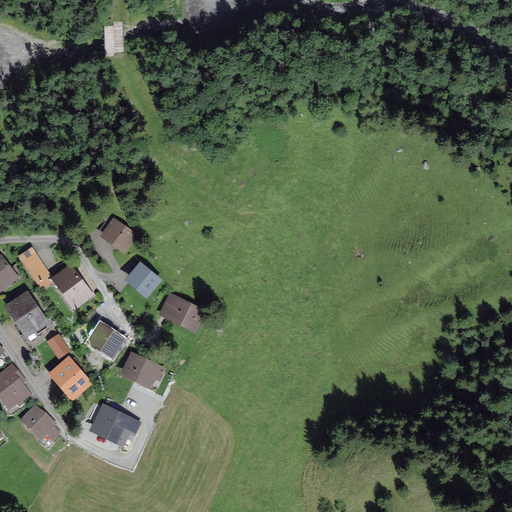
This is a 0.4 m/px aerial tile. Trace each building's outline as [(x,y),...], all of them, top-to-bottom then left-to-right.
[(95,238),(120,255),(134,236),(108,218),(95,238)] [(0,288),(16,276),(0,256),(0,288)] [(45,277),(71,308),(88,294),(62,263),(45,277)] [(131,286),(149,299),(161,283),(143,270),(131,286)] [(9,319),(31,350),(54,334),(32,303),(9,319)] [(163,321),(192,334),(200,316),(171,303),(163,321)] [(90,344),(113,359),(125,343),(102,327),(90,344)] [(49,345),(59,358),(68,351),(58,338),(49,345)] [(138,388),(149,393),(153,385),(155,386),(160,376),(134,365),(126,383),(134,386),(138,388)] [(52,381),(73,402),(89,387),(69,366),(52,381)] [(0,385),(0,422),(6,430),(22,412),(25,412),(15,401),(20,396),(6,380),(0,385)] [(111,426),(108,432),(121,440),(131,424),(108,410),(102,420),(111,426)] [(22,431),(44,449),(58,432),(37,414),(22,431)] [(137,443),(131,457),(139,460),(145,447),(137,443)]
